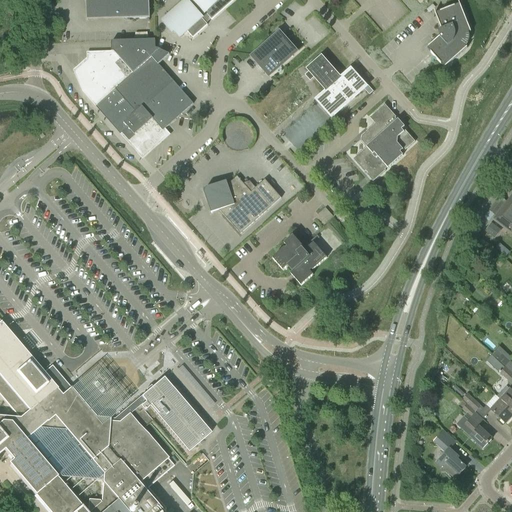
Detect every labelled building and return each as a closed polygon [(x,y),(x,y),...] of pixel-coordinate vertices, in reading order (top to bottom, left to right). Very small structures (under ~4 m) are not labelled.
[(122,0),(124,0),(125,19),(150,18),(149,0),(85,0),(86,1),(122,0)] [(193,0),(195,2),(195,1),(210,18),(212,21),(234,1),(232,0),(193,0)] [(195,1),(195,2),(190,6),(186,2),(163,22),(173,34),(175,32),(180,38),(187,32),(193,38),(208,26),(205,22),(210,18),(195,1)] [(470,33),(471,33),(460,5),(435,14),(441,31),(440,38),(427,49),(444,69),(467,49),(467,48),(467,49),(466,47),(467,46),(468,45),(468,44),(469,43),(469,42),(469,41),(470,40),(470,39),(470,38),(470,37),(470,36),(469,35),(469,34),(469,33),(470,33)] [(252,58),(269,77),(297,53),(280,33),(252,58)] [(85,91),(99,107),(151,63),(156,67),(159,65),(170,55),(156,48),(155,41),(114,42),(114,52),(89,53),(90,60),(76,71),(85,91)] [(311,70),(305,76),(310,82),(316,76),(325,87),(329,90),(317,101),(332,118),(335,116),(363,90),(366,88),(351,71),(341,80),(321,57),(309,68),(311,70)] [(151,63),(99,107),(143,157),(161,140),(157,135),(162,130),(163,131),(194,104),(159,65),(156,67),(151,63)] [(360,141),(367,148),(353,160),(373,183),(386,171),(385,170),(387,168),(388,169),(403,156),(400,153),(403,151),(404,152),(415,143),(405,131),(404,133),(402,130),(405,128),(398,120),(397,121),(395,119),(396,118),(385,105),(370,119),(375,125),(360,138),(360,141)] [(251,193),(237,177),(228,185),(227,182),(207,189),(205,193),(204,193),(211,214),(219,211),(240,235),(281,199),(265,181),(251,193)] [(511,196),(494,220),(511,233),(511,196)] [(489,211),(495,216),(506,202),(500,198),(489,211)] [(327,208),(320,214),(327,223),(334,216),(327,208)] [(294,279),(301,287),(313,276),(310,272),(312,271),(313,271),(327,258),(314,244),(306,251),(293,236),(284,244),(287,248),(285,250),(285,249),(273,260),(283,272),(288,268),(292,273),(290,274),(294,279)] [(164,511),(167,510),(158,499),(154,502),(145,492),(174,467),(130,414),(144,402),(188,453),(211,434),(163,378),(141,398),(110,424),(109,423),(109,421),(95,420),(92,416),(70,391),(63,397),(57,390),(58,389),(0,321),(0,392),(17,414),(0,412),(0,454),(4,451),(12,461),(8,465),(48,511),(164,511)] [(511,364),(501,354),(496,359),(505,368),(511,374),(511,364)] [(511,374),(505,368),(499,373),(508,381),(507,382),(511,387),(511,374)] [(452,390),(460,398),(464,394),(455,386),(452,390)] [(504,397),(501,401),(511,411),(511,392),(510,391),(506,387),(500,394),(504,397)] [(462,400),(475,412),(481,406),(467,394),(462,400)] [(184,402),(201,421),(202,420),(204,423),(208,420),(188,398),(184,402)] [(511,417),(511,411),(501,401),(491,411),(505,425),(511,417)] [(463,402),(459,406),(463,409),(462,410),(471,418),(475,413),(463,402)] [(470,419),(464,426),(473,434),(469,438),(482,450),(492,439),(479,427),(479,428),(470,419)] [(441,469),(442,467),(443,472),(448,471),(454,477),(456,477),(458,474),(459,475),(466,468),(457,460),(458,458),(449,450),(456,443),(443,432),(434,442),(446,453),(435,464),(441,469)]
